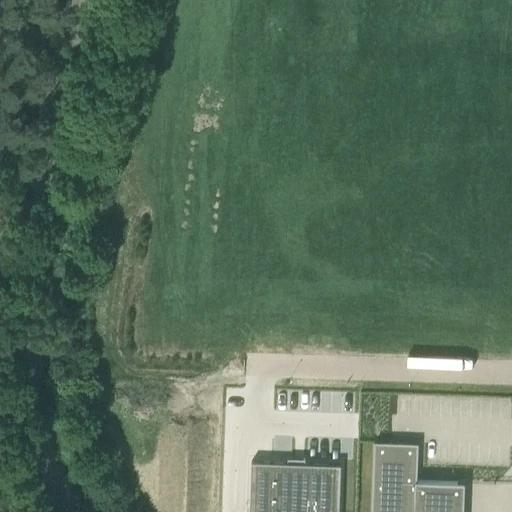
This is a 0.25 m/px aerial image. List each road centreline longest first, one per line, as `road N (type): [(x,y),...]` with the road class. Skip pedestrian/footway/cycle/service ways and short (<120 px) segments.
road 1 (residential): [(85,511),(38,440),(32,382),(35,124),(62,0)]
road 2 (unclassified): [(262,367),(511,375)]
